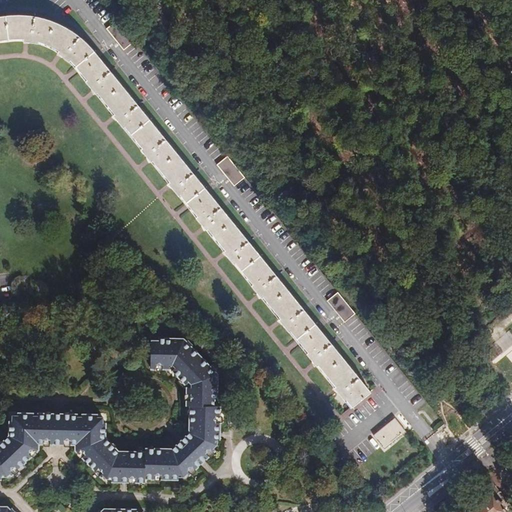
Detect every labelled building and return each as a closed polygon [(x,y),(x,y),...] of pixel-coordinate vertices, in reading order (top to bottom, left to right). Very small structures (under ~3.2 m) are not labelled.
[(9,17),(0,18),(0,41),(6,41),(18,40),(24,40),(24,43),(38,45),(38,43),(48,46),(56,50),(60,52),(59,54),(70,64),(71,62),(88,82),(87,84),(97,96),(98,95),(115,116),(114,117),(123,129),(125,128),(142,149),(142,150),(152,164),(153,162),(170,183),(169,185),(178,196),(179,195),(198,218),(197,219),(207,231),(208,231),(225,252),(224,253),(235,266),(236,264),(253,286),(252,287),(262,299),(263,299),(280,319),(279,321),(289,333),(291,333),(308,354),(307,355),(317,367),(318,366),(335,387),(335,388),(345,401),(346,400),(352,408),(370,392),(269,267),(127,93),(106,67),(90,48),(76,36),(62,28),(47,22),(30,18),(24,17),(9,17)] [(134,42),(117,21),(106,30),(124,51),(134,42)] [(245,179),(227,157),(216,165),(234,187),(245,179)] [(355,315),(337,293),(327,302),(345,324),(355,315)] [(192,432),(185,439),(206,461),(213,453),(212,452),(218,445),(218,441),(221,439),(221,423),(219,421),(220,417),(221,416),(221,406),(215,406),(215,400),(218,399),(218,378),(216,378),(216,375),(214,374),(218,370),(213,365),(211,367),(192,346),(193,345),(189,340),(185,343),(182,342),(180,342),(180,339),(158,339),(159,340),(152,340),(151,369),(171,368),(188,386),(187,395),(189,396),(188,400),(187,400),(187,406),(191,407),(191,422),(193,422),(193,423),(191,426),(191,430),(192,432)] [(359,424),(353,414),(347,417),(345,413),(338,417),(345,431),(359,424)] [(55,442),(55,414),(47,414),(45,415),(41,415),(40,414),(37,414),(38,415),(35,416),(34,414),(19,414),(18,417),(14,417),(13,421),(11,421),(11,436),(0,446),(0,480),(3,480),(4,478),(9,478),(12,475),(13,476),(15,475),(15,472),(18,470),(20,470),(33,457),(34,455),(36,452),(37,453),(39,451),(37,448),(40,445),(51,444),(52,442),(55,442)] [(70,414),(62,414),(62,442),(65,442),(65,445),(75,445),(80,449),(77,451),(78,453),(81,453),(83,455),(83,458),(96,472),(99,472),(101,474),(101,477),(103,479),(105,477),(108,480),(113,480),(113,482),(147,482),(147,480),(181,481),(181,478),(185,478),(189,474),(190,475),(201,465),(180,444),(172,451),(170,449),(167,449),(166,451),(164,451),(163,449),(147,448),(147,452),(130,452),(129,454),(127,451),(124,451),(122,453),(107,438),(107,423),(104,422),(103,418),(99,418),(99,415),(83,415),(82,417),(79,417),(79,415),(77,415),(76,416),(70,416),(70,414)] [(395,419),(373,436),(384,449),(406,433),(395,419)] [(185,439),(180,444),(201,465),(206,461),(185,439)] [(361,457),(369,451),(364,443),(356,448),(361,457)] [(505,511),(507,511),(493,494),(473,510),(474,511),(505,511)]
